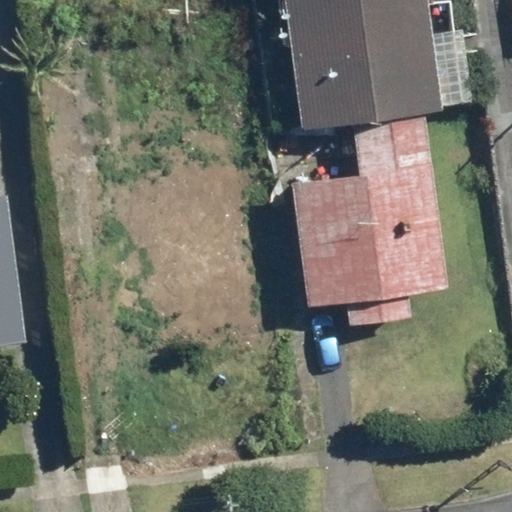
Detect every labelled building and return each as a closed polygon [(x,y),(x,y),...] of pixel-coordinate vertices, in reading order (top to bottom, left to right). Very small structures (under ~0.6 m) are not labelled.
[(417,0),(272,0),(288,121),(431,103),(417,0)] [(3,70),(18,171),(114,156),(98,56),(3,70)] [(348,168),(282,176),(299,301),(338,296),(341,320),(401,312),(398,290),(438,285),(416,114),(342,123),(348,168)] [(243,149),(91,167),(112,338),(160,332),(163,354),(267,341),(243,149)] [(0,212),(0,337),(15,335),(0,212)]
